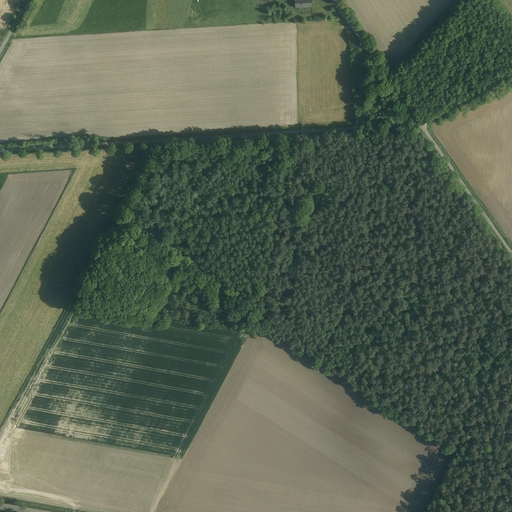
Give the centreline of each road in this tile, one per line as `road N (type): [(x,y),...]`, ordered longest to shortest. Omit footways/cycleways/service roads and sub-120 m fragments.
road 1 (unclassified): [(0,149),(419,123)]
road 2 (unclassified): [(511,253),(419,123)]
road 3 (track): [(511,324),(457,445)]
